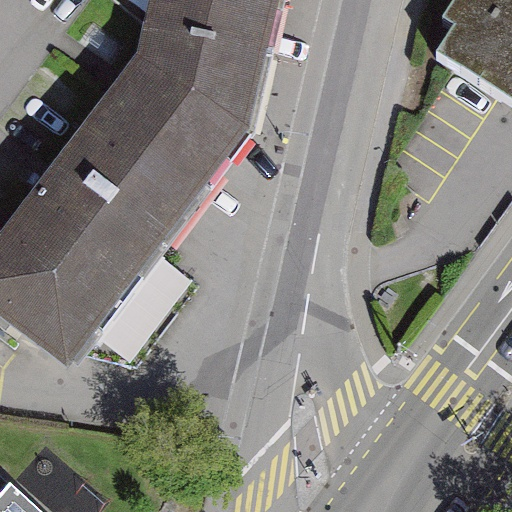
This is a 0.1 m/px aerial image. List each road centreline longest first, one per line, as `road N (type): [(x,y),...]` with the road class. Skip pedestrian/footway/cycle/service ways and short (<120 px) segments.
road 1 (residential): [(316,271),(376,0)]
road 2 (residential): [(372,511),(316,271)]
road 3 (residential): [(316,271),(280,389),(266,511)]
road 4 (secondary): [(395,511),(511,357)]
